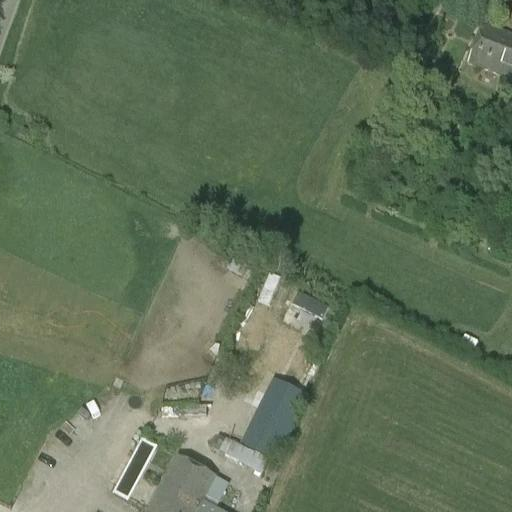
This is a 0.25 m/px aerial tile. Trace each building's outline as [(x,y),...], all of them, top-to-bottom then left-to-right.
[(511,37),(483,27),(469,66),(511,82),(511,37)] [(308,400),(287,389),(254,454),(275,465),(308,400)] [(212,451),(219,455),(260,477),(268,464),(249,453),(226,441),(225,443),(218,440),(212,451)] [(158,450),(143,441),(134,457),(149,465),(158,450)] [(178,460),(150,511),(218,511),(204,504),(216,480),(178,460)] [(144,475),(129,466),(121,480),(136,489),(144,475)]
